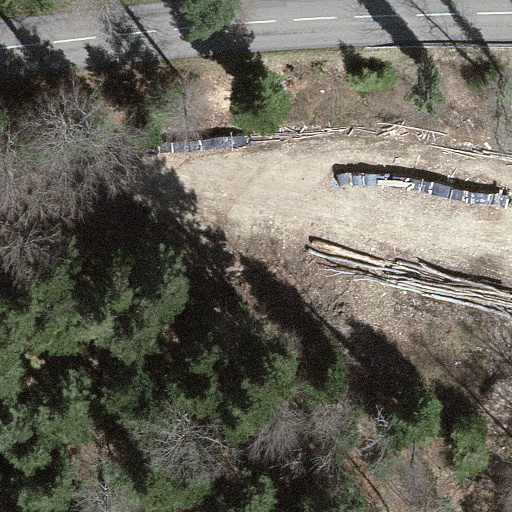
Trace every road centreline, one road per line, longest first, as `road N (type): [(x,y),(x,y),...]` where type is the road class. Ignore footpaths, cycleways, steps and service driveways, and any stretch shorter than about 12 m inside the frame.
road 1 (track): [(0,165),(511,215)]
road 2 (secondary): [(511,11),(294,18),(0,48)]
